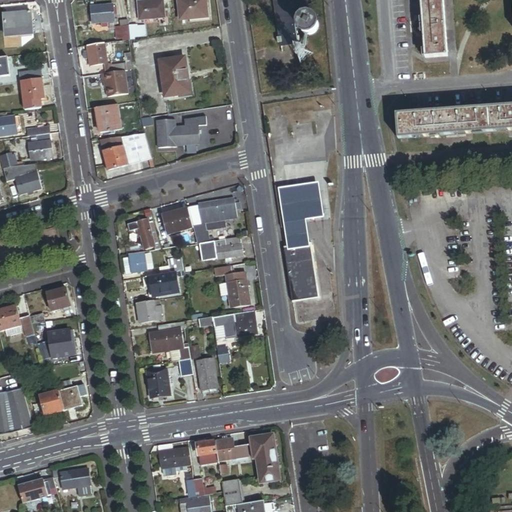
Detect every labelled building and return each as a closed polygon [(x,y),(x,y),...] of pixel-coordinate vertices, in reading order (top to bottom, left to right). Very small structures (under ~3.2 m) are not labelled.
[(166,18),(164,0),(138,3),(140,20),(166,18)] [(209,18),(207,0),(179,0),(181,21),(209,18)] [(274,0),(282,46),(297,44),(294,25),(299,25),(300,28),(300,29),(301,31),(303,33),(305,34),(307,34),(309,34),(311,34),(313,33),(315,32),(316,30),(317,29),(318,27),(318,25),(317,23),(316,21),(315,19),(312,17),(309,16),(308,16),(306,17),(304,17),(303,19),(302,17),(293,18),(290,0),(274,0)] [(421,0),(425,60),(447,58),(442,0),(421,0)] [(115,16),(119,15),(118,7),(114,8),(114,5),(92,7),(93,24),(101,23),(101,26),(108,26),(107,23),(115,22),(115,16)] [(34,35),(32,13),(4,15),(6,38),(34,35)] [(145,39),(144,26),(130,27),(131,40),(145,39)] [(127,40),(131,40),(130,27),(123,28),(124,39),(127,38),(127,40)] [(105,45),(88,47),(91,67),(108,64),(105,45)] [(134,70),(131,54),(126,54),(128,71),(134,70)] [(0,77),(11,76),(8,57),(0,58),(0,77)] [(190,93),(185,57),(160,61),(165,97),(190,93)] [(126,72),(125,64),(109,66),(110,74),(126,72)] [(28,82),(43,80),(42,72),(27,74),(28,82)] [(45,99),(43,80),(28,82),(22,82),(25,102),(41,100),(45,99)] [(42,109),(41,100),(25,102),(26,111),(42,109)] [(397,115),(399,140),(511,131),(511,104),(506,105),(507,108),(470,110),(470,108),(464,108),(464,111),(428,113),(428,111),(422,111),(422,113),(397,115)] [(123,130),(119,105),(98,109),(101,133),(123,130)] [(213,123),(212,109),(193,112),(193,117),(185,118),(185,113),(175,115),(175,121),(179,120),(179,125),(213,123)] [(176,130),(175,121),(175,115),(158,117),(159,148),(177,147),(177,145),(176,142),(186,142),(186,145),(204,144),(203,129),(176,130)] [(0,136),(17,134),(15,118),(0,119),(0,136)] [(41,135),(50,134),(49,127),(27,130),(28,132),(40,130),(41,135)] [(51,142),(50,134),(41,135),(35,136),(37,144),(51,142)] [(153,163),(145,135),(121,138),(123,148),(126,167),(153,163)] [(123,148),(121,138),(101,141),(103,151),(123,148)] [(54,158),(51,142),(37,144),(30,145),(32,161),(54,158)] [(126,167),(123,148),(103,151),(106,170),(126,167)] [(11,154),(8,155),(11,168),(18,167),(17,164),(15,156),(12,156),(11,154)] [(11,168),(8,155),(4,156),(4,159),(1,159),(4,170),(11,168)] [(42,189),(35,165),(24,166),(18,167),(11,168),(14,180),(16,179),(21,195),(42,189)] [(14,180),(11,168),(4,170),(7,181),(14,180)] [(286,249),(311,246),(309,236),(308,221),(311,220),(326,218),(321,184),(307,186),(287,189),(278,190),(286,249)] [(209,204),(210,206),(211,215),(237,211),(236,205),(235,200),(209,204)] [(210,206),(201,207),(202,216),(211,215),(210,206)] [(201,207),(189,209),(189,210),(192,223),(202,219),(202,216),(201,207)] [(192,223),(189,210),(163,217),(168,236),(194,229),(192,223)] [(192,223),(194,229),(201,228),(202,227),(202,225),(238,219),(237,211),(211,215),(202,216),(202,219),(192,223)] [(156,248),(150,226),(148,221),(138,224),(140,230),(142,237),(146,251),(156,248)] [(140,230),(138,224),(138,223),(128,226),(130,233),(138,231),(140,230)] [(162,251),(155,224),(150,226),(156,248),(157,252),(162,251)] [(57,228),(43,229),(44,248),(59,247),(57,228)] [(199,245),(205,244),(201,228),(194,229),(198,245),(199,245)] [(242,246),(241,238),(225,241),(226,248),(242,246)] [(216,250),(226,248),(225,241),(215,243),(216,249),(210,250),(211,259),(217,258),(216,250)] [(216,249),(215,243),(205,244),(199,245),(202,263),(218,260),(217,258),(211,259),(210,250),(216,249)] [(226,248),(216,250),(217,258),(218,260),(225,259),(232,258),(243,256),(242,246),(226,248)] [(284,250),(292,302),(319,298),(311,246),(286,249),(284,250)] [(139,247),(128,249),(129,256),(140,254),(139,247)] [(140,254),(129,256),(129,258),(132,275),(147,273),(147,271),(144,255),(144,254),(140,254)] [(144,255),(147,271),(154,270),(151,254),(144,255)] [(129,258),(123,259),(126,276),(132,275),(129,258)] [(186,272),(184,264),(171,266),(172,274),(177,273),(186,272)] [(196,264),(188,265),(189,272),(197,271),(196,264)] [(236,275),(234,267),(217,269),(218,278),(226,277),(231,310),(251,307),(246,274),(236,275)] [(177,273),(172,274),(151,277),(154,298),(180,294),(177,273)] [(68,289),(49,295),(54,312),(73,307),(68,289)] [(156,313),(155,302),(137,304),(140,324),(158,322),(156,313)] [(17,308),(0,312),(0,331),(5,330),(20,326),(22,325),(20,319),(17,308)] [(255,313),(235,316),(236,322),(245,321),(246,326),(256,324),(255,313)] [(46,314),(31,316),(31,317),(33,325),(48,322),(46,314)] [(235,316),(220,318),(222,324),(227,324),(236,322),(235,316)] [(33,325),(31,317),(20,319),(22,325),(26,338),(36,336),(33,325)] [(220,318),(220,317),(213,318),(214,323),(214,326),(222,324),(220,318)] [(214,323),(213,318),(200,320),(201,328),(212,326),(212,323),(214,323)] [(236,322),(227,324),(229,339),(238,337),(237,327),(236,322)] [(188,329),(187,323),(164,326),(165,332),(182,330),(188,329)] [(222,324),(214,326),(217,341),(227,339),(229,339),(227,324),(222,324)] [(258,334),(256,324),(246,326),(237,327),(238,337),(258,334)] [(20,326),(5,330),(7,338),(22,334),(20,326)] [(52,343),(72,340),(72,338),(71,330),(50,333),(52,343)] [(182,330),(165,332),(144,336),(148,357),(169,353),(183,351),(185,361),(191,360),(191,357),(192,357),(191,350),(185,351),(182,330)] [(217,341),(218,350),(219,350),(228,348),(227,339),(217,341)] [(74,356),(72,340),(52,343),(54,359),(74,356)] [(54,359),(52,343),(45,344),(48,360),(54,359)] [(230,363),(228,348),(219,350),(222,365),(230,363)] [(183,351),(169,353),(171,364),(178,362),(185,361),(183,351)] [(191,360),(185,361),(178,362),(180,377),(194,375),(192,360),(191,360)] [(219,389),(214,360),(198,363),(203,392),(219,389)] [(149,381),(169,378),(168,370),(147,374),(149,381)] [(172,397),(169,378),(149,381),(151,400),(172,397)] [(71,383),(58,386),(60,394),(73,391),(71,383)] [(60,394),(65,412),(83,407),(78,389),(73,391),(60,394)] [(24,392),(7,394),(9,405),(18,404),(22,428),(33,425),(24,392)] [(0,435),(13,434),(9,405),(7,394),(0,395),(0,435)] [(55,415),(65,412),(60,394),(42,399),(43,404),(47,417),(55,415)] [(18,404),(9,405),(13,434),(23,432),(22,428),(18,404)] [(56,419),(55,415),(47,417),(43,404),(35,406),(40,423),(56,419)] [(274,435),(250,439),(251,447),(253,457),(253,460),(258,459),(262,484),(281,481),(274,435)] [(237,460),(235,449),(234,440),(231,440),(225,441),(228,461),(237,460)] [(225,441),(217,442),(219,453),(220,462),(228,461),(225,441)] [(219,453),(217,442),(198,445),(200,456),(219,453)] [(161,454),(172,452),(172,445),(160,447),(161,454)] [(253,457),(251,447),(235,449),(237,460),(253,457)] [(192,466),(190,449),(172,452),(161,454),(163,470),(164,470),(165,476),(167,478),(175,477),(177,474),(176,472),(188,471),(187,466),(192,466)] [(219,453),(200,456),(202,466),(220,463),(220,462),(219,453)] [(221,466),(222,474),(229,473),(228,465),(221,466)] [(90,470),(62,474),(64,491),(78,489),(91,487),(92,487),(90,470)] [(55,480),(46,482),(51,497),(59,495),(55,480)] [(203,480),(195,482),(195,484),(197,497),(209,495),(217,494),(216,488),(207,489),(206,486),(204,486),(203,480)] [(244,505),(240,480),(223,483),(227,508),(239,506),(244,505)] [(46,482),(31,486),(35,502),(51,497),(46,482)] [(193,498),(197,497),(195,484),(188,485),(189,496),(193,496),(193,498)] [(31,486),(20,489),(25,505),(35,502),(31,486)] [(91,487),(78,489),(79,498),(92,496),(91,487)] [(180,511),(189,511),(188,502),(210,499),(209,495),(197,497),(193,498),(179,500),(180,511)] [(212,511),(210,499),(188,502),(189,511),(212,511)] [(265,511),(264,505),(264,502),(244,505),(239,506),(240,511),(265,511)]
